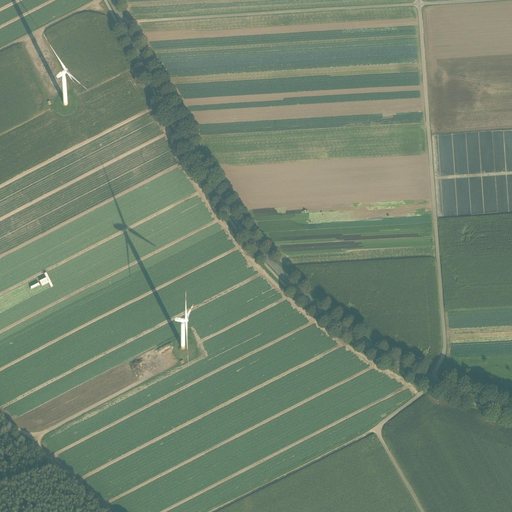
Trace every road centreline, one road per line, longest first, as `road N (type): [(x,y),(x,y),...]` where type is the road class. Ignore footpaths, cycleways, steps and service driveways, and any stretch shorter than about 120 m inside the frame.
road 1 (secondary): [(124,27),(191,152),(258,250),(323,316),(429,383)]
road 2 (unclassified): [(418,7),(444,355),(429,383)]
road 3 (unclassified): [(418,7),(124,27)]
road 4 (track): [(373,433),(218,511)]
road 5 (track): [(429,383),(373,433),(418,511)]
road 6 (track): [(27,444),(172,370)]
road 7 (track): [(102,511),(0,419)]
